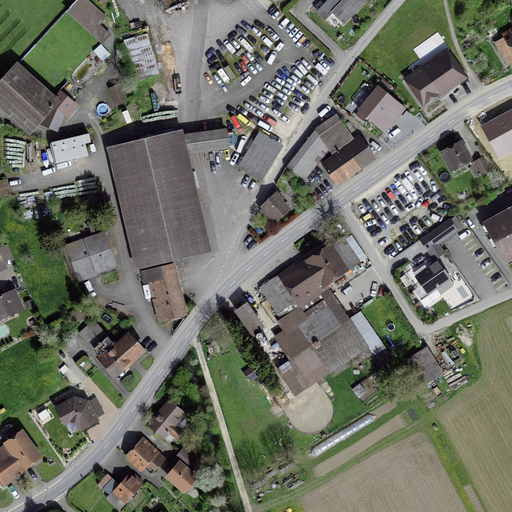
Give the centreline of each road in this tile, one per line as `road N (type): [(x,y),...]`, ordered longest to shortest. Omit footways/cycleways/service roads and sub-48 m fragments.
road 1 (residential): [(220,292),(253,208),(331,84),(400,0)]
road 2 (tertiary): [(220,292),(94,459),(19,511)]
road 3 (residential): [(336,202),(425,332),(511,294)]
road 4 (tertiary): [(511,86),(336,202)]
road 5 (track): [(247,511),(193,326)]
road 6 (tertiary): [(336,202),(220,292)]
